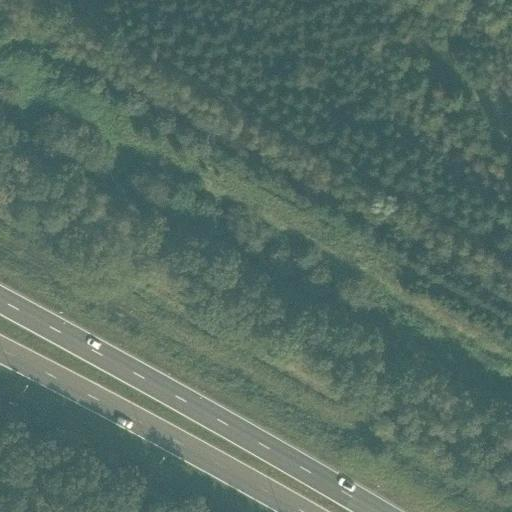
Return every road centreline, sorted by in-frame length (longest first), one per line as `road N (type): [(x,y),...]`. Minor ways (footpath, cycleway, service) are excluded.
road 1 (unknown): [(27,0),(511,263)]
road 2 (trunk): [(348,496),(0,301)]
road 3 (trunk): [(0,350),(300,511)]
